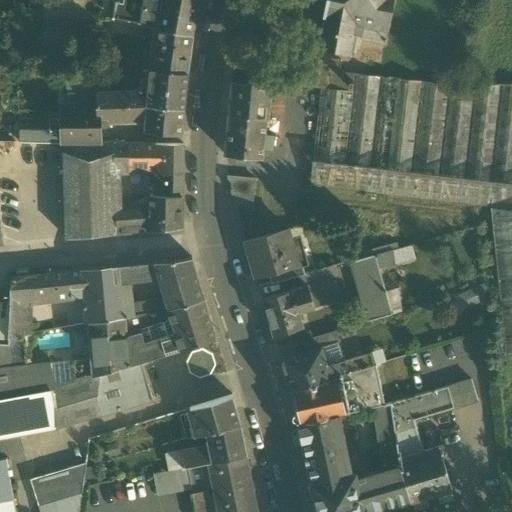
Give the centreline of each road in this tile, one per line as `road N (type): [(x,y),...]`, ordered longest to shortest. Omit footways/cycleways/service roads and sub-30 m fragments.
road 1 (tertiary): [(212,235),(289,511)]
road 2 (tertiary): [(223,0),(209,103),(212,235)]
road 3 (residential): [(0,256),(212,235)]
